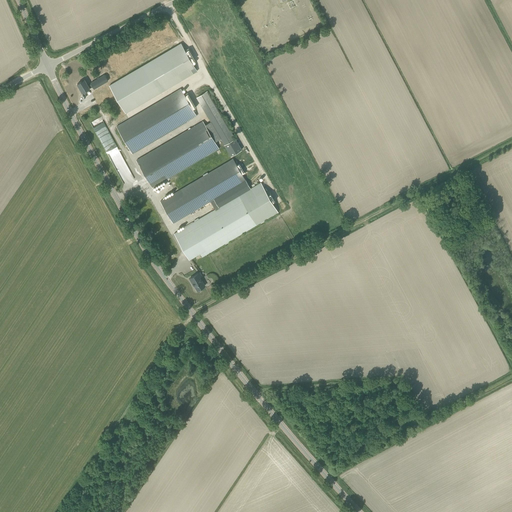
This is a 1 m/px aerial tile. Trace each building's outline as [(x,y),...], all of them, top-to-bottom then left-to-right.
[(125,113),(197,71),(191,60),(193,58),(189,51),(187,53),(181,43),(109,85),(125,113)] [(91,83),(88,85),(84,80),(77,84),(82,92),(89,88),(93,86),(96,91),(101,88),(96,79),(91,82),(91,83)] [(116,126),(132,153),(186,122),(197,116),(181,88),(170,94),(170,95),(116,126)] [(152,187),(206,155),(206,156),(219,148),(215,142),(221,138),(231,156),(242,150),(207,91),(197,97),(211,121),(205,125),(203,121),(190,128),(136,160),(152,187)] [(91,121),(94,129),(98,128),(99,129),(104,127),(101,119),(91,121)] [(173,223),(211,201),(216,209),(174,233),(189,259),(206,250),(208,253),(224,244),(225,244),(229,242),(228,241),(260,223),(265,221),(265,220),(278,212),(272,202),(275,201),(270,192),(267,194),(261,182),(251,188),(233,158),(160,201),(173,223)] [(198,273),(190,278),(192,282),(193,282),(197,290),(205,286),(201,278),(203,277),(200,271),(197,273),(198,273)]
